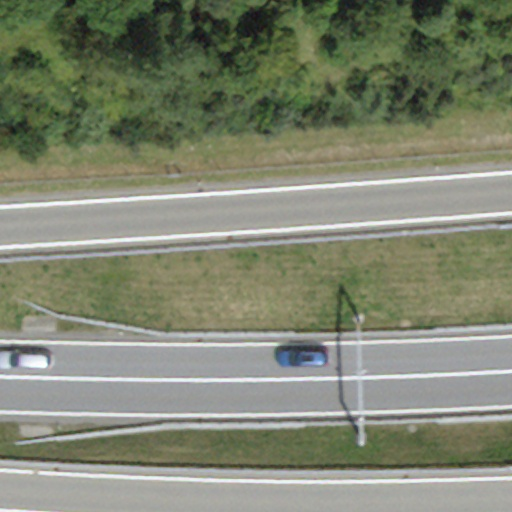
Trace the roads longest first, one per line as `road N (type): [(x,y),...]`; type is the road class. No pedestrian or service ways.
road 1 (tertiary): [(511,196),(0,228)]
road 2 (tertiary): [(0,492),(312,508),(511,503)]
road 3 (primary): [(0,384),(511,373)]
